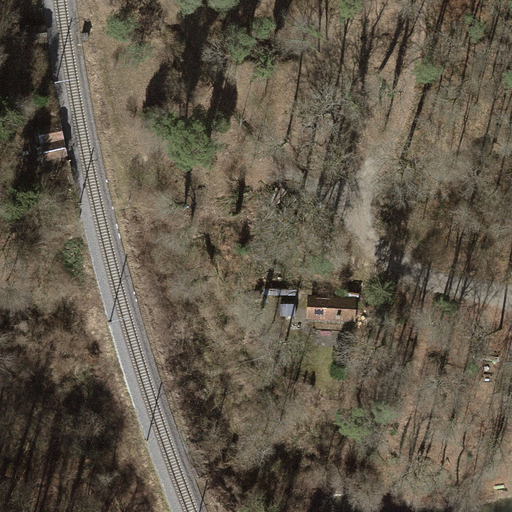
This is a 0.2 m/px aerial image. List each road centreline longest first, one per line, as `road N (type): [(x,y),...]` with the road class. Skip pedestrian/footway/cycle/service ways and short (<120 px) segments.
road 1 (track): [(421,0),(408,108),(350,203)]
road 2 (track): [(511,294),(463,288),(410,267),(375,240),(350,203)]
